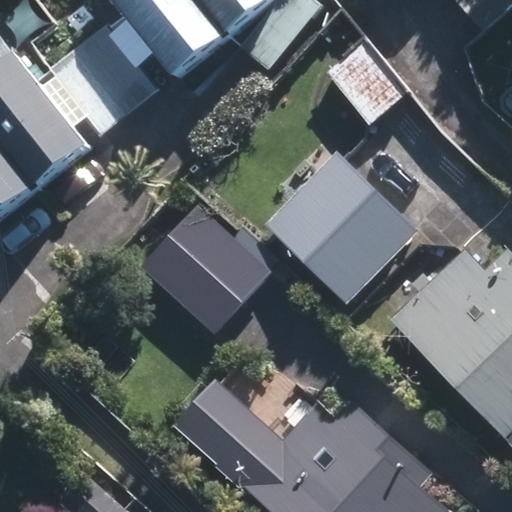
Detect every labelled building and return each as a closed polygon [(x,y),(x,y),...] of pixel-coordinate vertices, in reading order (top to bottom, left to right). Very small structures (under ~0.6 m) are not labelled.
[(186,77),(238,36),(208,0),(122,0),(136,17),(119,30),(146,64),(164,50),(186,77)] [(208,0),(238,36),(282,0),(208,0)] [(511,6),(511,0),(461,0),(487,29),(511,6)] [(52,82),(85,123),(96,114),(113,134),(167,90),(146,64),(119,30),(113,24),(57,68),(62,75),(52,82)] [(418,92),(374,38),(331,72),(376,126),(418,92)] [(0,70),(0,135),(45,190),(102,144),(85,123),(52,82),(26,50),(0,70)] [(0,226),(45,190),(0,135),(0,226)] [(429,233),(344,152),(275,224),(360,305),(429,233)] [(278,267),(208,204),(147,270),(217,334),(278,267)] [(473,242),(395,314),(511,440),(511,252),(496,267),(473,242)] [(231,372),(185,422),(283,511),(462,511),(433,485),(445,471),(360,393),(347,407),(334,394),(298,433),(231,372)] [(102,459),(64,502),(74,511),(134,511),(147,498),(102,459)]
